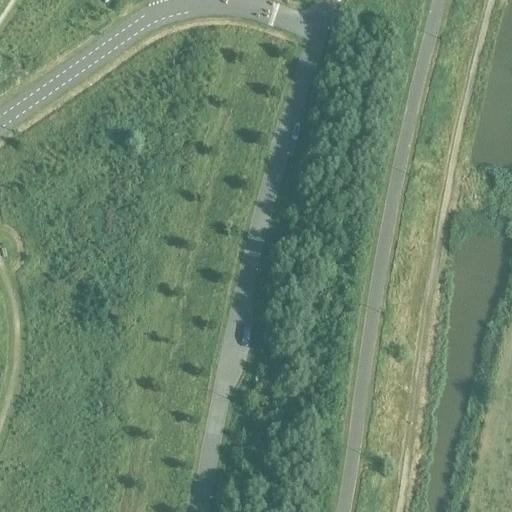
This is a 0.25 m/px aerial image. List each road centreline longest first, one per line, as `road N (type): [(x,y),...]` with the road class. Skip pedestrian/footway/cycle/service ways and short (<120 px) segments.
road 1 (unknown): [(485,0),(449,157),(396,511)]
road 2 (unclassified): [(316,32),(242,302),(198,511)]
road 3 (unclassified): [(316,32),(209,1),(161,11),(0,120)]
